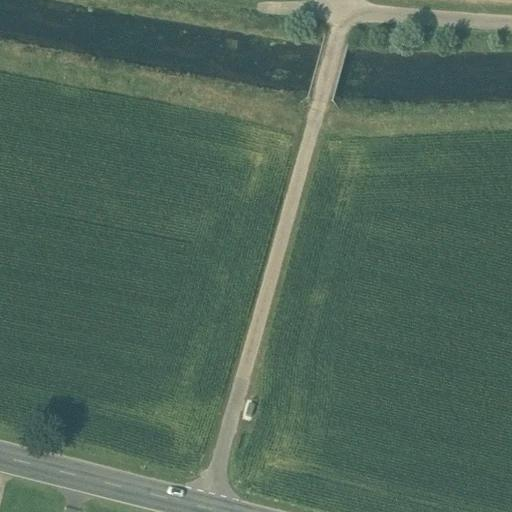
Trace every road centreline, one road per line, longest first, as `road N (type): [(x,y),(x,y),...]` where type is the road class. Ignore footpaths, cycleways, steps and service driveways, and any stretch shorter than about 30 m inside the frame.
road 1 (unclassified): [(348,4),(208,508)]
road 2 (secondary): [(0,453),(208,508)]
road 3 (unclassified): [(348,4),(511,17)]
